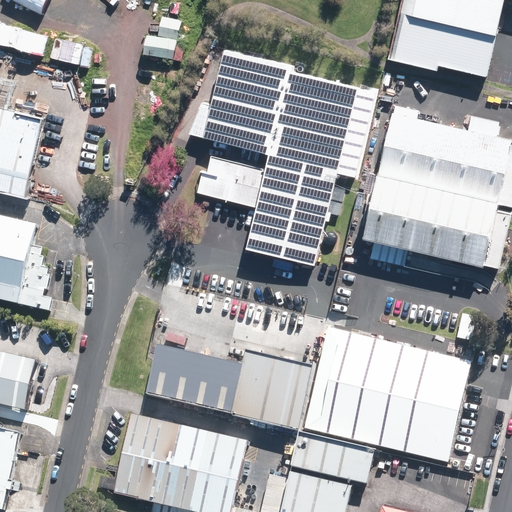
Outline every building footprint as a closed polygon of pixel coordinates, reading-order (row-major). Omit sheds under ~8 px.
[(100,0),(76,0),(76,2),(114,18),(118,7),(100,0)] [(401,0),(390,43),(486,68),(503,0),(401,0)] [(181,20),(162,17),(159,38),(178,40),(181,20)] [(299,46),(230,30),(206,131),(275,147),(296,58),(299,46)] [(145,41),(142,40),(141,48),(144,49),(143,57),(173,61),(175,42),(145,38),(145,41)] [(356,71),(296,58),(275,147),(254,238),(314,252),(356,71)] [(178,71),(161,65),(158,75),(174,81),(178,71)] [(107,73),(98,68),(88,87),(96,91),(107,73)] [(172,82),(163,78),(158,90),(167,94),(172,82)] [(165,95),(158,92),(151,112),(159,115),(165,95)] [(44,108),(0,98),(0,180),(26,186),(44,108)] [(364,228),(496,262),(511,199),(511,131),(397,102),(364,228)] [(156,123),(147,120),(141,140),(150,143),(156,123)] [(267,153),(215,141),(205,182),(258,194),(267,153)] [(40,219),(0,209),(0,287),(22,293),(40,219)] [(439,275),(420,272),(418,281),(437,285),(439,275)] [(460,280),(441,276),(439,285),(458,289),(460,280)] [(474,359),(331,323),(307,413),(450,450),(474,359)] [(149,386),(234,408),(247,361),(161,339),(149,386)] [(43,350),(0,340),(0,394),(31,402),(43,350)] [(296,424),(313,357),(252,342),(234,408),(296,424)] [(252,436),(133,405),(113,480),(233,511),(252,436)] [(23,422),(0,416),(0,503),(4,504),(23,422)] [(308,420),(299,457),(356,471),(371,475),(381,439),(308,420)] [(452,456),(449,465),(472,471),(475,461),(452,456)] [(299,457),(284,511),(344,511),(356,471),(299,457)]
